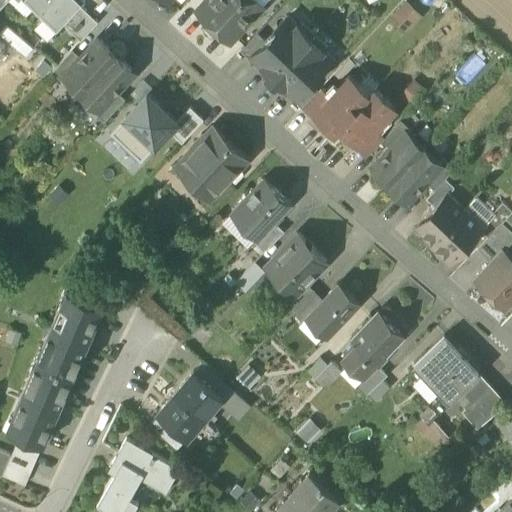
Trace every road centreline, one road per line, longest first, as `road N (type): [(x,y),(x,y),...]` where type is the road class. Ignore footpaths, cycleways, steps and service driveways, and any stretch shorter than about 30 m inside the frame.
road 1 (residential): [(121,0),(511,348)]
road 2 (residential): [(53,511),(146,323)]
